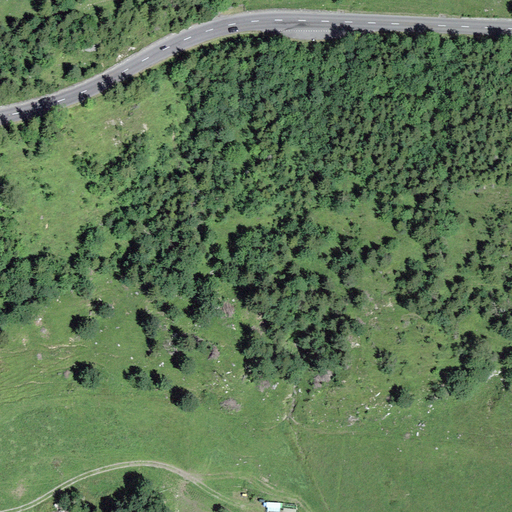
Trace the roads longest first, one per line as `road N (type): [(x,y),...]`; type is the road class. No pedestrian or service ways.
road 1 (secondary): [(511,28),(286,18),(234,25),(0,118)]
road 2 (track): [(240,505),(145,463),(84,475),(10,511)]
